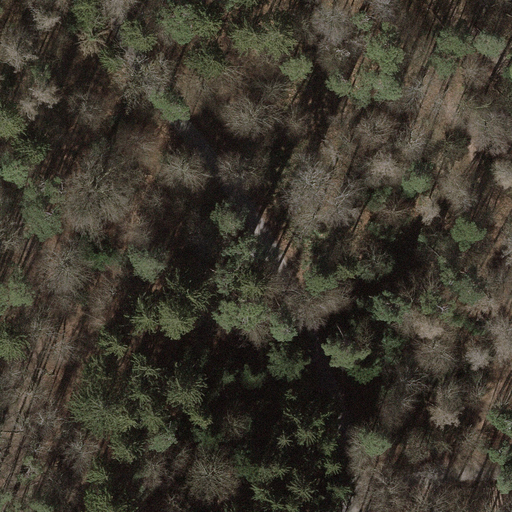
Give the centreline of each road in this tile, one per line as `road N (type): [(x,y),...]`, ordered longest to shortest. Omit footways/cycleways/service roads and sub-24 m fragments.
road 1 (unclassified): [(131,0),(352,511)]
road 2 (track): [(511,469),(430,469),(370,511)]
